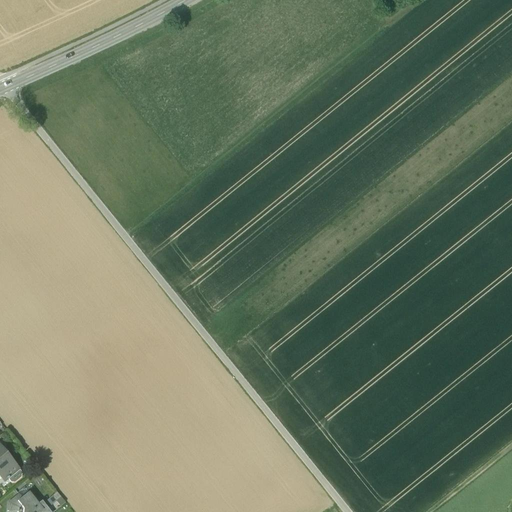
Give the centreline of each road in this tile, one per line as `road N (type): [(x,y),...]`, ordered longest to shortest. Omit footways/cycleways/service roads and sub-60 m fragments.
road 1 (track): [(0,80),(347,511)]
road 2 (track): [(126,236),(419,0)]
road 3 (tertiary): [(0,89),(187,0)]
